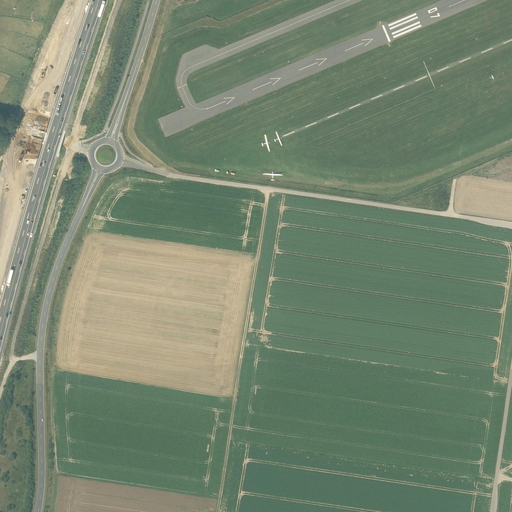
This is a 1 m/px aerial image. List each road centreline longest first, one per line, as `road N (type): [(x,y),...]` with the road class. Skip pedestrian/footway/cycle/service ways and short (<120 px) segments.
road 1 (motorway): [(0,334),(26,218),(95,0)]
road 2 (tertiary): [(91,188),(43,322),(37,511)]
road 3 (track): [(268,189),(219,511)]
road 4 (unclassified): [(151,170),(450,215)]
road 5 (motorway): [(80,0),(0,275)]
road 6 (track): [(511,383),(493,511)]
road 7 (tertiary): [(118,119),(156,0)]
